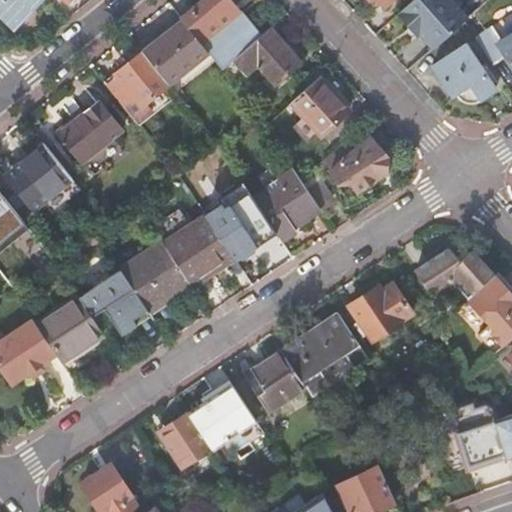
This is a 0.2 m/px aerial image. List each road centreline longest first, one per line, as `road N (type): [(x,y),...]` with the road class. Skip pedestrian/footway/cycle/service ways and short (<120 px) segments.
road 1 (residential): [(4,484),(465,176)]
road 2 (residential): [(465,176),(316,0)]
road 3 (residential): [(126,0),(18,87)]
